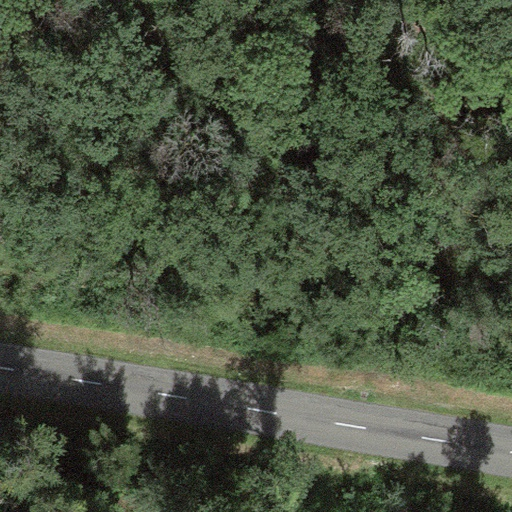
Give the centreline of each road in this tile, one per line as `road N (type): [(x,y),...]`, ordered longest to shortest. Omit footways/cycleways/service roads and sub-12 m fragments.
road 1 (tertiary): [(0,382),(511,461)]
road 2 (track): [(362,438),(260,0)]
